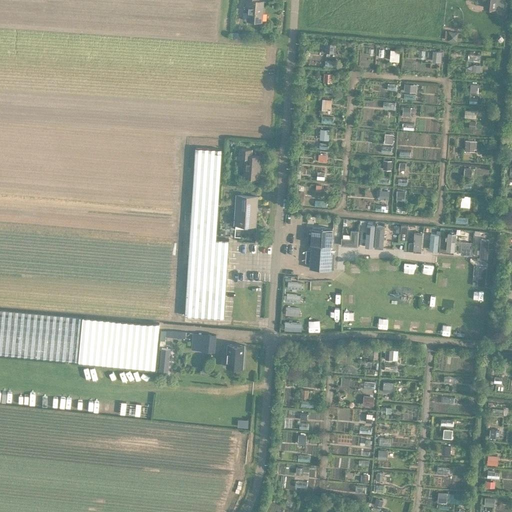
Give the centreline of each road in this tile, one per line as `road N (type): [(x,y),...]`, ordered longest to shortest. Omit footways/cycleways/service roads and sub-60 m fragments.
road 1 (unclassified): [(249,511),(260,487),(296,0)]
road 2 (unknown): [(342,197),(354,75),(372,64),(438,67),(447,84),(441,195),(436,204),(401,203)]
